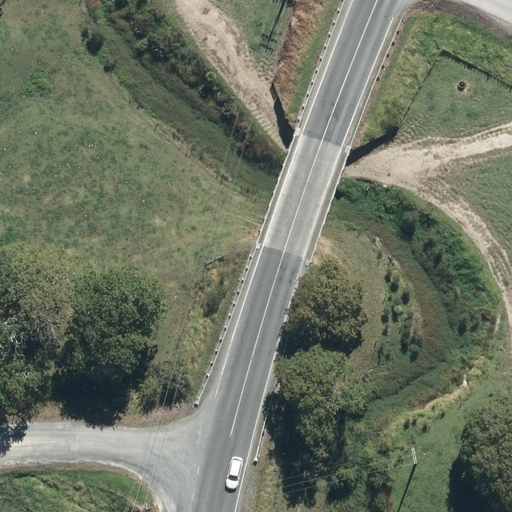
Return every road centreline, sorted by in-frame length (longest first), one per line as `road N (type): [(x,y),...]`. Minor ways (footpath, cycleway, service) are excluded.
road 1 (tertiary): [(220,467),(284,249),(376,0)]
road 2 (unclassified): [(220,467),(137,448),(0,447)]
